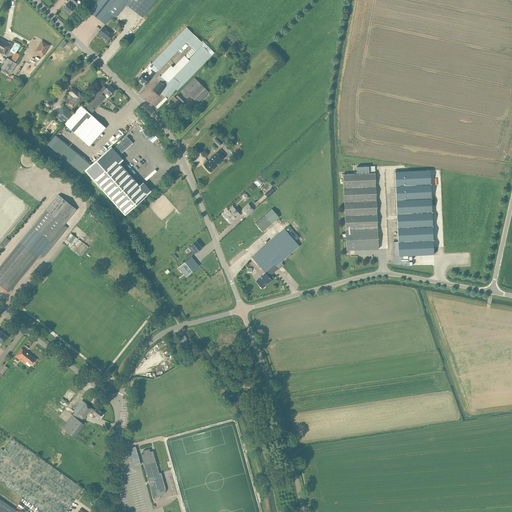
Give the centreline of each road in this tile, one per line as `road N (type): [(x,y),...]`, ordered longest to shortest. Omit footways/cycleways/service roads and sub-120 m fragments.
road 1 (unclassified): [(241,310),(174,142),(35,0)]
road 2 (unclassified): [(241,310),(384,273),(491,293)]
road 3 (unclassified): [(303,511),(281,416),(241,310)]
road 4 (unknown): [(1,310),(75,208),(32,171)]
road 5 (unclassified): [(119,403),(129,367),(153,338),(241,310)]
road 6 (unclassified): [(119,403),(0,309)]
